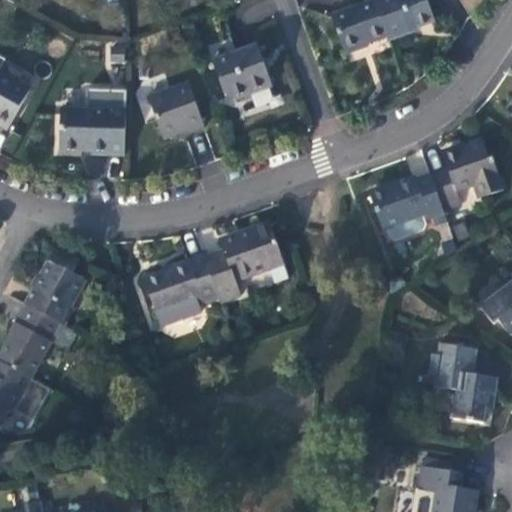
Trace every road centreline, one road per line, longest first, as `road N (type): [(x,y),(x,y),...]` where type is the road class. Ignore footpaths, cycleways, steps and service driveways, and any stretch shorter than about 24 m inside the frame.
road 1 (residential): [(340,157),(167,219),(23,211)]
road 2 (residential): [(511,25),(465,91),(409,134),(340,157)]
road 3 (residential): [(340,157),(282,0)]
